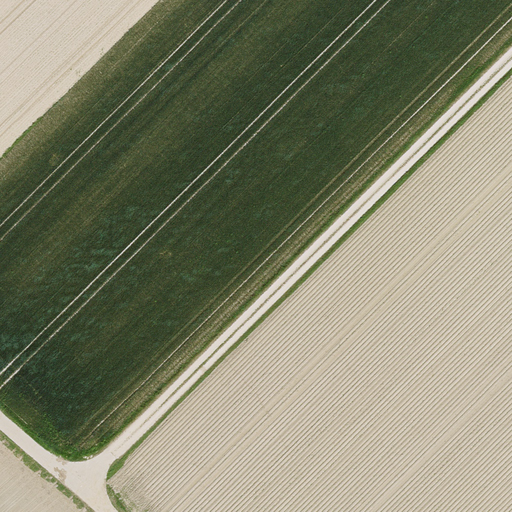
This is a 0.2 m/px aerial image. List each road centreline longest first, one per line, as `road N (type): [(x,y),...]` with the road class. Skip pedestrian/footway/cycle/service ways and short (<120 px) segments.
road 1 (track): [(511,57),(77,486)]
road 2 (track): [(0,419),(107,511)]
